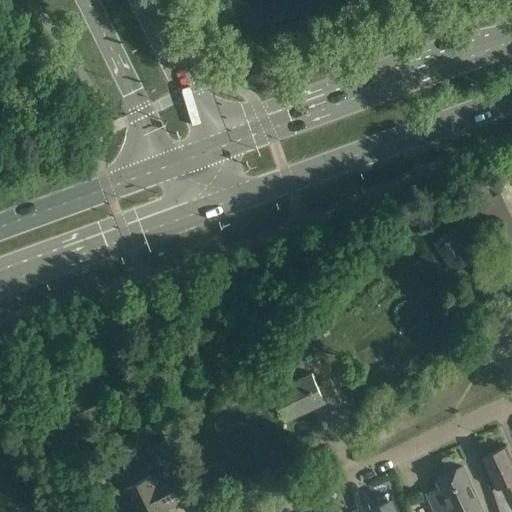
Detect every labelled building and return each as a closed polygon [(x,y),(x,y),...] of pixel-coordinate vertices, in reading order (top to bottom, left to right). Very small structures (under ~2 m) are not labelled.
[(508,210),(500,192),(475,204),(487,219),(508,210)] [(511,229),(499,235),(511,251),(511,229)] [(472,260),(455,235),(436,247),(453,273),(472,260)] [(318,386),(312,372),(273,390),(286,418),(317,403),(321,412),(341,402),(331,380),(318,386)] [(155,413),(142,419),(146,429),(159,422),(155,413)] [(142,480),(124,489),(135,511),(169,511),(165,503),(177,497),(180,503),(194,496),(167,439),(152,447),(163,469),(151,476),(142,480)] [(490,489),(497,511),(509,511),(511,511),(511,458),(506,446),(482,457),(490,476),(496,487),(490,489)] [(482,511),(471,485),(462,467),(437,478),(441,488),(427,494),(435,511),(482,511)] [(399,511),(393,498),(369,509),(370,511),(399,511)]
